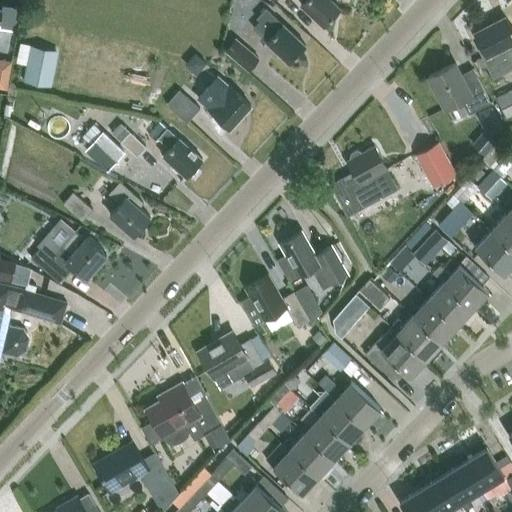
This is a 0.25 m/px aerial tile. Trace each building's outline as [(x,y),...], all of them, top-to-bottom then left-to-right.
[(304,0),(301,4),(324,25),(341,8),(332,0),(304,0)] [(283,23),(274,14),(267,8),(257,18),(273,34),(267,41),(289,62),(306,45),(284,23),(283,23)] [(476,33),(482,45),(479,47),(493,76),(511,66),(511,26),(511,27),(506,17),(476,33)] [(237,37),(224,51),(248,71),(260,57),(237,37)] [(18,62),(27,64),(24,80),(52,86),(59,49),(22,42),(18,62)] [(465,82),(455,62),(429,76),(445,108),(462,99),(469,113),(491,102),(477,76),(465,82)] [(234,89),(225,81),(217,74),(197,96),(215,111),(214,112),(231,127),(251,104),(234,89)] [(10,79),(0,76),(0,88),(8,90),(10,79)] [(167,103),(188,123),(201,108),(180,89),(167,103)] [(511,91),(497,99),(504,117),(511,113),(511,91)] [(488,128),(474,144),(485,153),(502,133),(505,132),(493,105),(480,111),(488,128)] [(137,154),(146,145),(122,122),(113,131),(137,154)] [(156,140),(159,136),(167,128),(160,122),(149,133),(156,140)] [(93,123),(82,135),(91,143),(86,148),(107,169),(125,151),(104,130),(102,132),(93,123)] [(168,126),(159,136),(170,147),(164,154),(187,176),(203,158),(180,136),(180,137),(168,126)] [(439,141),(416,153),(434,186),(457,173),(439,141)] [(344,176),(330,184),(347,215),(385,195),(374,176),(388,168),(375,145),(361,152),(360,151),(357,150),(352,153),(351,156),(352,157),(347,160),(355,174),(346,179),(344,176)] [(501,176),(511,164),(511,155),(509,152),(493,169),(501,176)] [(493,169),(478,186),(486,193),(501,176),(493,169)] [(110,193),(121,202),(110,214),(134,235),(150,216),(139,206),(142,202),(143,203),(144,202),(120,181),(110,193)] [(63,203),(83,220),(93,208),(74,191),(63,203)] [(462,202),(451,214),(459,221),(470,210),(462,202)] [(511,248),(511,217),(507,212),(491,229),(511,248)] [(87,277),(107,253),(78,228),(52,258),(40,247),(31,257),(61,282),(74,267),(87,277)] [(505,273),(511,265),(511,248),(491,229),(476,246),(505,273)] [(316,253),(302,230),(280,242),(287,254),(278,259),(290,280),(312,267),(324,287),(349,273),(332,244),(316,253)] [(406,245),(412,250),(416,245),(418,247),(422,243),(420,241),(415,236),(406,245)] [(407,262),(398,254),(390,262),(400,270),(407,262)] [(433,271),(444,281),(473,308),(489,291),(483,285),(490,277),(467,255),(450,273),(440,264),(433,271)] [(0,277),(11,280),(15,262),(15,261),(0,257),(0,277)] [(390,283),(398,274),(389,266),(381,275),(390,283)] [(251,294),(241,300),(255,325),(265,319),(287,306),(298,325),(311,318),(295,291),(282,298),(269,274),(246,286),(251,294)] [(458,324),(473,308),(444,281),(428,297),(458,324)] [(8,323),(11,307),(61,322),(67,301),(21,287),(0,282),(0,358),(2,351),(18,355),(27,349),(30,335),(24,327),(8,323)] [(382,292),(372,283),(362,294),(372,303),(382,292)] [(458,324),(428,297),(413,314),(442,341),(458,324)] [(356,320),(342,308),(333,319),(336,332),(342,337),(356,320)] [(442,341),(413,314),(403,324),(397,319),(390,327),(396,332),(397,331),(427,358),(442,341)] [(264,360),(251,338),(241,344),(233,331),(199,351),(214,376),(230,367),(236,377),(245,371),(253,385),(276,371),(268,358),(264,360)] [(411,375),(427,358),(397,331),(396,332),(389,340),(383,334),(366,352),(390,375),(399,365),(411,375)] [(341,371),(353,358),(335,342),(324,354),(341,371)] [(284,382),(291,388),(302,398),(310,389),(294,373),(284,382)] [(222,423),(206,395),(194,402),(182,381),(167,390),(170,394),(146,407),(153,419),(143,425),(142,424),(141,425),(151,443),(152,442),(162,436),(164,435),(166,438),(170,441),(174,442),(178,441),(185,437),(188,434),(189,430),(188,426),(186,423),(195,417),(204,433),(210,429),(222,423)] [(336,398),(335,398),(365,425),(381,408),(351,381),(343,390),(337,384),(330,392),(336,398)] [(269,399),(275,404),(291,388),(284,382),(269,399)] [(335,398),(320,415),(349,442),(365,425),(335,398)] [(273,422),(283,411),(275,404),(265,415),(273,422)] [(298,426),(304,432),(334,459),(349,442),(320,415),(311,424),(305,418),(298,426)] [(256,441),(268,428),(260,421),(248,433),(256,441)] [(210,429),(204,433),(212,448),(219,445),(210,429)] [(290,447),(289,448),(318,475),(334,459),(304,432),(297,440),(291,435),(284,442),(290,447)] [(156,452),(143,459),(133,441),(95,462),(111,490),(141,473),(150,490),(163,511),(179,493),(156,452)] [(504,474),(487,446),(464,460),(481,488),(487,498),(497,492),(491,482),(504,474)] [(252,465),(234,448),(211,473),(219,480),(235,464),(245,473),(252,465)] [(303,492),(318,475),(289,448),(281,457),(275,452),(268,460),(303,492)] [(481,488),(464,460),(443,473),(460,501),(464,508),(473,503),(469,496),(481,488)] [(196,490),(211,473),(204,466),(189,483),(196,490)] [(211,473),(196,490),(204,497),(219,480),(211,473)] [(443,511),(460,501),(443,473),(422,486),(437,511),(443,511)] [(248,492),(242,487),(236,494),(242,499),(241,500),(253,511),(284,511),(286,510),(282,506),(289,498),(264,475),(248,492)] [(196,490),(189,483),(179,493),(173,499),(181,506),(186,501),(196,490)] [(437,511),(422,486),(400,500),(407,511),(437,511)] [(193,508),(204,497),(196,490),(186,501),(193,508)] [(52,511),(100,511),(98,508),(91,511),(86,511),(77,495),(65,502),(66,504),(52,511)] [(210,503),(219,511),(224,511),(225,511),(213,500),(210,503)] [(253,511),(241,500),(229,511),(253,511)]
